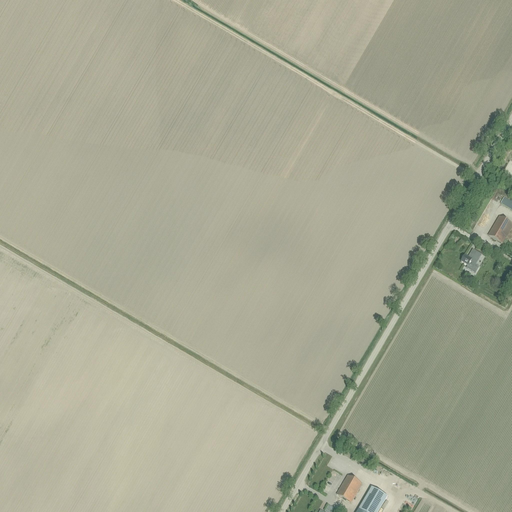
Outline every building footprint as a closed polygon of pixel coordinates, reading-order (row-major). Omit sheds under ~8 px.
[(511,203),(503,198),(500,204),(511,210),(511,203)] [(511,224),(499,217),(488,236),(502,245),(511,228),(511,224)] [(464,256),(461,262),(467,266),(466,269),(475,274),(479,268),(475,265),(481,255),(476,252),(474,255),(471,253),(468,258),(464,256)] [(382,468),(375,481),(386,487),(390,481),(391,481),(394,475),(382,468)] [(327,484),(331,486),(337,475),(333,473),(327,484)] [(348,476),(337,495),(351,504),(362,485),(348,476)] [(378,511),(387,497),(372,488),(371,490),(361,507),(357,511),(378,511)]
